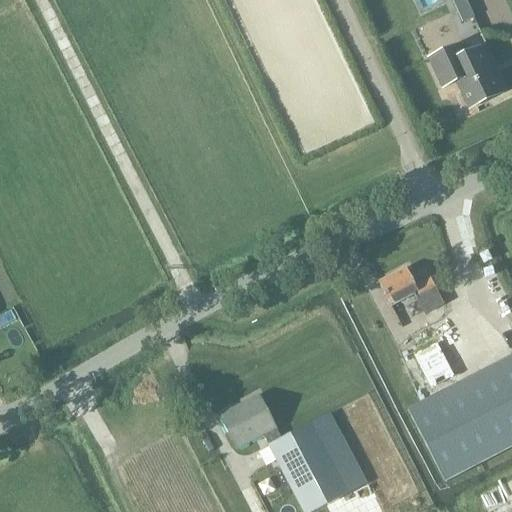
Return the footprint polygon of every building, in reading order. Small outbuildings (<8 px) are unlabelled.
[(412,0),(419,14),(449,0),(412,0)] [(448,49),(426,59),(440,89),(454,82),(467,110),(499,95),(478,49),(460,57),(453,60),(448,49)] [(482,257),(486,265),(495,261),(491,253),(482,257)] [(456,297),(445,276),(436,281),(425,260),(407,269),(406,268),(391,275),(392,277),(374,286),(389,316),(430,295),(436,307),(456,297)] [(452,372),(431,331),(408,343),(429,384),(452,372)] [(407,411),(444,483),(511,447),(511,356),(459,384),(417,406),(416,406),(407,411)] [(237,449),(264,436),(303,511),(314,511),(349,494),(312,424),(282,439),(262,400),(238,412),(236,410),(221,417),(237,449)] [(493,495),(469,503),(471,511),(496,511),(494,505),(496,504),(493,495)]
